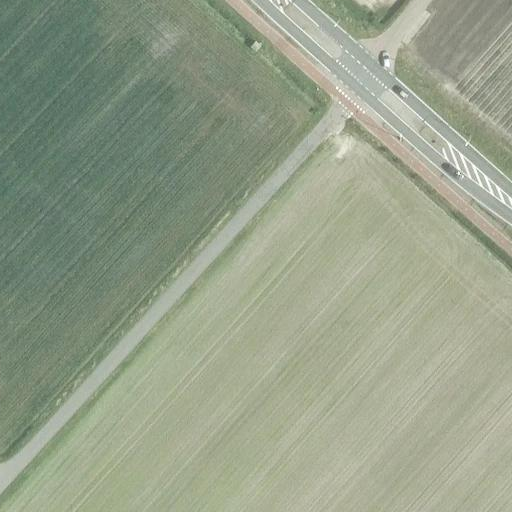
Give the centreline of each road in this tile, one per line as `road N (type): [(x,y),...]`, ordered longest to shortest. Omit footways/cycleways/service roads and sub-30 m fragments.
road 1 (unclassified): [(0,484),(363,76)]
road 2 (secondary): [(511,204),(363,76)]
